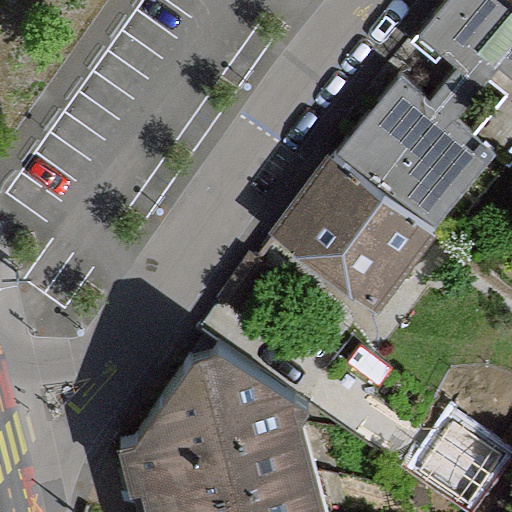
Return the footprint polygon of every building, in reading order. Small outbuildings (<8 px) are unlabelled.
[(432,95),(456,114),(498,61),(511,73),(511,0),(447,0),(422,31),(460,62),(432,95)] [(402,70),(337,152),(435,225),(498,149),(456,114),(432,95),(402,70)] [(337,152),(281,227),(375,299),(435,225),(337,152)] [(273,267),(251,252),(223,291),(245,306),(273,267)] [(296,391),(221,338),(215,347),(193,352),(139,434),(122,437),(135,485),(145,482),(152,511),(310,511),(283,409),(296,391)]
